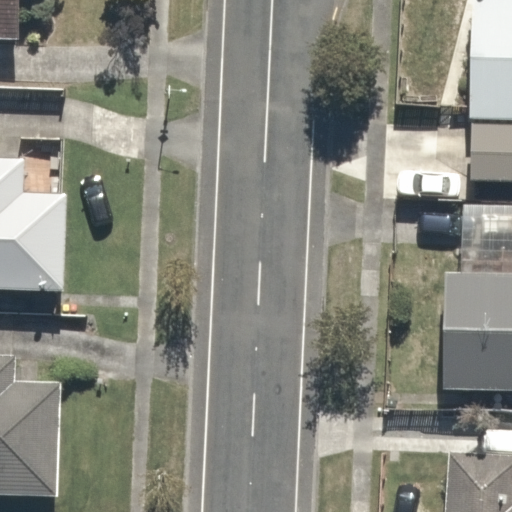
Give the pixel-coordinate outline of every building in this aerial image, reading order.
[(0,0),(0,36),(13,37),(14,0),(0,0)] [(511,0),(467,0),(465,121),(511,122),(511,0)] [(20,143),(0,142),(0,288),(60,292),(66,194),(17,191),(20,143)] [(511,277),(440,275),(437,390),(511,391),(511,277)] [(0,495),(58,497),(60,378),(20,377),(20,359),(0,358),(0,495)] [(511,511),(511,457),(440,450),(440,511),(511,511)]
